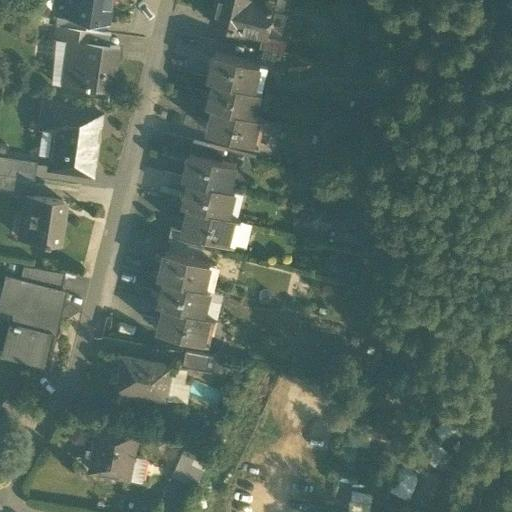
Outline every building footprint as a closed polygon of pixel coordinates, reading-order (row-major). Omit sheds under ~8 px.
[(70,0),(53,0),(51,12),(59,13),(68,14),(70,0)] [(70,0),(68,14),(86,17),(106,19),(108,2),(106,2),(105,0),(70,0)] [(216,0),(211,22),(242,30),(249,0),(216,0)] [(249,0),(242,30),(262,35),(265,36),(265,35),(272,6),(282,9),(284,0),(249,0)] [(57,25),(84,28),(86,17),(68,14),(59,13),(57,25)] [(68,38),(87,41),(89,29),(84,28),(57,25),(56,24),(54,38),(68,40),(68,38)] [(108,32),(89,29),(87,41),(106,44),(108,32)] [(258,47),(283,51),(285,40),(265,35),(265,36),(262,35),(258,47)] [(64,83),(111,89),(117,45),(106,44),(87,41),(68,38),(68,40),(65,61),(67,61),(64,83)] [(208,77),(214,78),(247,87),(254,61),(214,51),(208,77)] [(259,63),(254,61),(247,87),(253,88),(259,63)] [(253,88),(247,87),(214,78),(208,103),(213,105),(247,113),(253,88)] [(259,90),(253,88),(247,113),(253,114),(259,90)] [(48,166),(92,172),(100,112),(43,104),(40,126),(53,128),(62,129),(60,147),(51,145),(48,166)] [(253,114),(247,113),(213,105),(207,130),(252,142),(259,116),(253,114)] [(264,117),(259,116),(252,142),(258,143),(264,117)] [(53,128),(51,145),(60,147),(62,129),(53,128)] [(190,150),(222,158),(224,147),(193,139),(190,150)] [(183,176),(189,178),(223,186),(229,160),(222,158),(190,150),(183,176)] [(0,172),(3,173),(33,178),(36,160),(0,154),(0,172)] [(235,162),(229,160),(223,186),(229,187),(235,162)] [(33,178),(3,173),(1,186),(31,190),(33,178)] [(229,187),(223,186),(189,178),(183,202),(189,204),(222,212),(229,187)] [(235,189),(229,187),(222,212),(228,214),(235,189)] [(15,236),(58,242),(61,222),(58,222),(61,199),(21,193),(19,212),(25,213),(21,236),(16,235),(15,236)] [(228,214),(222,212),(189,204),(182,229),(196,233),(228,241),(234,215),(228,214)] [(19,212),(16,235),(21,236),(25,213),(19,212)] [(240,217),(234,215),(228,241),(233,242),(240,217)] [(168,238),(194,245),(196,233),(182,229),(171,227),(168,238)] [(159,275),(164,277),(198,285),(204,260),(165,250),(159,275)] [(210,261),(204,260),(198,285),(204,287),(210,261)] [(18,279),(59,289),(63,271),(21,264),(18,279)] [(4,352),(42,362),(49,333),(51,333),(62,290),(59,289),(18,279),(5,276),(0,295),(0,298),(16,303),(12,321),(4,352)] [(158,302),(164,303),(198,311),(204,287),(198,285),(164,277),(158,302)] [(210,288),(204,287),(198,311),(204,313),(210,288)] [(204,313),(198,311),(164,303),(158,329),(203,340),(203,339),(209,314),(204,313)] [(215,316),(209,314),(203,339),(209,341),(215,316)] [(0,351),(4,352),(12,321),(8,320),(0,351)] [(182,365),(204,369),(208,353),(185,349),(182,365)] [(116,388),(165,397),(166,395),(168,396),(171,381),(168,381),(172,363),(172,362),(123,353),(122,355),(129,356),(126,370),(120,369),(116,388)] [(129,356),(122,355),(120,369),(126,370),(129,356)] [(409,369),(391,378),(396,389),(414,380),(409,369)] [(0,401),(0,408),(14,419),(22,409),(4,396),(0,401)] [(459,441),(477,433),(464,408),(434,424),(441,438),(454,432),(459,441)] [(382,444),(384,422),(351,420),(349,441),(382,444)] [(88,468),(130,476),(138,430),(97,423),(88,468)] [(171,474),(196,484),(206,462),(181,451),(171,474)] [(390,491),(409,497),(415,475),(396,469),(390,491)] [(348,507),(370,510),(373,490),(352,486),(348,507)]
